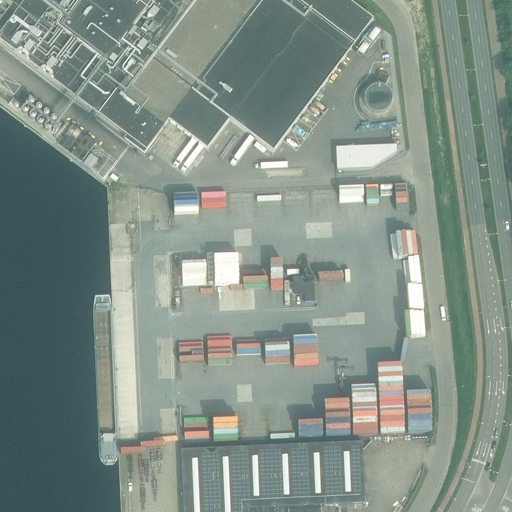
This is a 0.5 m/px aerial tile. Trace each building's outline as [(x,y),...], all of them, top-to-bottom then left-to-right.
[(0,0),(0,21),(13,5),(5,0),(0,0)] [(25,0),(0,34),(0,40),(126,136),(124,139),(144,155),(169,120),(207,150),(230,120),(273,153),(373,20),(346,0),(25,0)] [(398,156),(399,171),(409,170),(409,178),(417,177),(416,153),(404,153),(405,155),(398,156)] [(84,164),(91,170),(99,160),(91,154),(84,164)] [(415,180),(403,180),(403,205),(416,205),(415,180)] [(323,182),(297,184),(298,214),(321,213),(322,222),(350,220),(350,214),(361,213),(359,181),(323,183),(323,182)] [(414,228),(392,231),(396,255),(400,254),(401,256),(418,253),(414,228)] [(252,263),(252,252),(227,252),(227,263),(252,263)] [(268,255),(268,271),(280,272),(281,255),(268,255)] [(335,264),(334,278),(358,279),(359,265),(335,264)] [(231,266),(231,280),(253,280),(253,266),(231,266)] [(315,304),(314,284),(314,279),(293,280),(294,295),(304,294),(305,303),(314,303),(314,304),(315,304)] [(405,324),(435,323),(435,307),(422,307),(422,303),(429,303),(428,282),(398,282),(399,307),(405,306),(405,309),(396,309),(396,321),(392,321),(392,327),(405,327),(405,324)] [(250,288),(250,300),(263,300),(263,288),(250,288)] [(329,338),(304,339),(305,356),(327,355),(328,366),(352,365),(352,358),(357,357),(355,329),(329,330),(329,338)] [(302,359),(301,333),(274,334),(274,331),(221,332),(221,343),(194,344),(194,360),(190,360),(190,367),(218,366),(218,367),(276,366),(276,360),(302,359)] [(307,406),(283,407),(283,434),(308,433),(307,406)] [(280,419),(229,420),(229,436),(280,435),(280,419)] [(362,443),(180,451),(183,511),(320,511),(320,507),(365,504),(362,443)]
